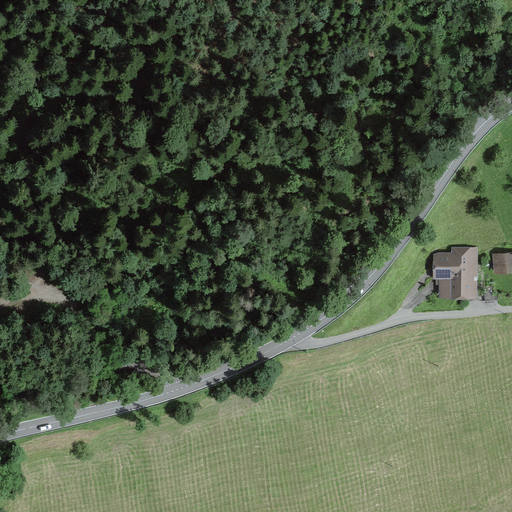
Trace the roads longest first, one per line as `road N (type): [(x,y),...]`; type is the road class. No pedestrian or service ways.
road 1 (secondary): [(281,344),(369,277),(479,128),(511,101)]
road 2 (secondary): [(0,435),(162,394),(281,344)]
road 3 (residential): [(281,344),(331,342),(412,317),(511,309)]
road 4 (track): [(0,307),(33,297),(71,307),(108,351),(182,387)]
